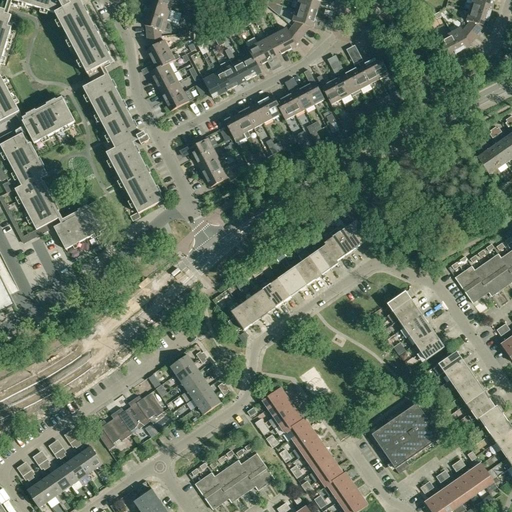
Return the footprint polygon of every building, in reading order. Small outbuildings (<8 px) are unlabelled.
[(10,8),(12,2),(24,6),(34,9),(44,13),(56,16),(61,25),(61,26),(66,36),(71,45),(76,55),(82,65),(88,76),(102,69),(106,78),(109,76),(109,75),(106,69),(111,66),(114,65),(109,55),(110,54),(109,51),(107,47),(105,47),(99,34),(100,34),(99,33),(98,30),(96,27),(95,27),(90,19),(89,16),(88,14),(89,14),(85,7),(84,7),(80,0),(8,0),(5,11),(4,15),(7,16),(9,11),(9,8),(10,8)] [(166,0),(152,0),(150,6),(170,12),(173,2),(166,0)] [(268,0),(268,2),(270,3),(268,9),(274,10),(275,4),(280,6),(281,0),(280,0),(268,0)] [(470,12),(489,18),(493,8),(473,2),(467,0),(466,4),(472,6),(470,12)] [(316,18),(319,8),(299,2),(295,12),(316,18)] [(170,12),(150,6),(147,17),(167,23),(170,12)] [(0,126),(1,126),(0,125),(17,117),(20,115),(21,115),(19,112),(16,106),(12,99),(6,88),(5,86),(1,79),(0,76),(0,65),(1,64),(1,63),(1,62),(3,57),(4,53),(7,42),(10,35),(12,27),(8,26),(9,22),(11,17),(7,16),(4,15),(5,11),(3,10),(0,8),(0,126)] [(312,29),(316,18),(295,12),(292,22),(295,23),(291,28),(303,37),(311,28),(312,29)] [(469,24),(466,28),(477,37),(484,28),(486,29),(489,18),(470,12),(466,22),(469,24)] [(146,28),(147,39),(161,38),(160,33),(163,34),(167,23),(147,17),(144,27),(146,28)] [(233,35),(236,34),(241,31),(239,27),(230,31),(233,35)] [(296,46),(303,37),(291,28),(289,32),(287,29),(276,35),(286,53),(297,47),(296,46)] [(461,29),(451,35),(460,53),(471,48),(470,46),(477,37),(466,28),(463,32),(461,29)] [(277,58),(286,53),(276,35),(267,40),(277,58)] [(460,53),(451,35),(441,40),(450,58),(460,53)] [(162,43),(161,38),(147,39),(148,51),(146,52),(152,62),(170,52),(165,42),(162,43)] [(257,45),(267,63),(277,58),(267,40),(257,45)] [(258,67),(267,63),(257,45),(248,50),(252,57),(258,68),(258,67)] [(152,62),(156,70),(157,71),(169,65),(175,62),(174,61),(179,58),(177,54),(172,56),(170,52),(152,62)] [(187,66),(188,67),(191,65),(189,62),(186,56),(183,58),(185,64),(187,67),(187,66)] [(262,74),(258,67),(258,68),(252,57),(242,62),(252,80),(262,74)] [(380,57),(370,63),(380,81),(390,75),(380,57)] [(242,85),(232,67),(229,62),(220,67),(223,72),(232,90),(242,85)] [(252,80),(242,62),(232,67),(242,85),(252,80)] [(370,63),(360,68),(370,86),(380,81),(370,63)] [(169,65),(157,71),(156,70),(150,73),(156,84),(174,74),(169,65)] [(196,75),(193,69),(191,65),(188,67),(190,71),(189,71),(192,77),(196,75)] [(370,86),(360,68),(351,73),(360,91),(370,86)] [(222,95),(232,90),(223,72),(213,77),(222,95)] [(351,73),(341,78),(351,96),(360,91),(351,73)] [(156,84),(161,93),(179,84),(174,74),(156,84)] [(137,213),(130,217),(132,220),(133,222),(140,218),(139,216),(161,204),(160,203),(164,201),(160,194),(161,194),(159,189),(158,187),(157,187),(149,174),(151,173),(149,169),(147,166),(146,167),(139,154),(140,153),(140,152),(136,146),(135,147),(133,143),(139,140),(142,147),(150,143),(145,134),(141,136),(137,129),(138,128),(135,121),(133,122),(126,109),(127,108),(126,105),(124,101),(122,102),(115,88),(116,88),(117,87),(113,81),(112,81),(109,76),(106,78),(90,86),(88,87),(83,90),(93,109),(94,109),(99,119),(115,151),(113,152),(107,155),(117,175),(137,213)] [(213,100),(222,95),(213,77),(203,82),(213,100)] [(341,78),(332,83),(341,101),(351,96),(341,78)] [(316,83),(305,88),(315,106),(325,101),(316,83)] [(332,83),(322,88),(331,106),(341,101),(332,83)] [(161,93),(166,103),(184,94),(179,84),(161,93)] [(199,94),(205,91),(201,84),(195,87),(199,94)] [(296,94),(305,112),(315,106),(305,88),(296,94)] [(400,90),(394,93),(398,100),(403,97),(400,90)] [(171,113),(189,103),(184,94),(166,103),(171,113)] [(296,94),(286,99),(296,117),(305,112),(296,94)] [(274,97),(263,102),(273,120),(282,115),(283,115),(277,104),(277,103),(274,97)] [(61,98),(56,101),(56,100),(56,99),(47,104),(47,105),(36,111),(36,110),(26,115),(27,116),(27,115),(27,116),(23,119),(24,122),(22,123),(27,132),(34,145),(75,124),(61,98)] [(286,122),(296,117),(286,99),(277,103),(277,104),(283,115),(282,115),(286,122)] [(263,102),(254,107),(263,125),(273,120),(263,102)] [(263,125),(254,107),(244,112),(253,130),(263,125)] [(234,117),(244,135),(246,139),(251,136),(249,133),(253,130),(244,112),(234,117)] [(46,225),(58,219),(59,219),(61,217),(58,212),(59,211),(59,212),(60,211),(55,202),(55,203),(54,203),(48,191),(49,191),(44,182),(43,183),(42,180),(48,176),(48,175),(44,168),(45,167),(40,158),(39,159),(26,133),(27,132),(22,123),(24,122),(23,119),(21,115),(20,115),(17,117),(22,128),(15,132),(17,136),(0,145),(21,186),(15,189),(37,231),(46,225)] [(327,124),(328,127),(336,123),(332,116),(327,118),(329,123),(327,124)] [(246,139),(244,135),(234,117),(224,123),(234,140),(236,144),(246,139)] [(313,126),(315,130),(317,133),(322,130),(320,127),(318,123),(313,126)] [(317,133),(315,130),(313,126),(307,129),(311,136),(317,133)] [(497,130),(495,128),(493,130),(497,136),(501,133),(498,128),(497,130)] [(17,136),(14,131),(7,135),(6,137),(4,136),(1,138),(0,140),(0,139),(0,145),(17,136)] [(225,131),(220,133),(225,143),(231,141),(225,131)] [(463,133),(457,138),(454,140),(457,145),(467,138),(463,133)] [(297,143),(293,136),(288,138),(292,146),(297,143)] [(511,139),(510,136),(502,141),(511,156),(511,139)] [(190,149),(195,159),(213,150),(208,140),(190,149)] [(308,140),(298,145),(301,151),(311,146),(308,140)] [(494,147),(506,164),(511,159),(511,156),(502,141),(494,147)] [(280,143),(274,146),(278,154),(284,150),(280,143)] [(273,156),(278,154),(274,146),(269,149),(273,156)] [(506,164),(494,147),(486,153),(498,170),(506,164)] [(195,159),(200,169),(218,160),(213,150),(195,159)] [(261,153),(255,156),(259,164),(265,161),(261,153)] [(498,170),(486,153),(477,158),(489,176),(498,170)] [(259,164),(255,156),(249,159),(253,166),(259,164)] [(200,169),(205,179),(223,169),(218,160),(200,169)] [(223,169),(205,179),(210,189),(229,179),(223,169)] [(5,190),(7,190),(7,192),(7,194),(13,191),(9,182),(4,184),(4,187),(5,190)] [(46,225),(37,231),(24,237),(2,196),(0,197),(0,200),(4,208),(6,209),(6,211),(11,220),(13,221),(12,223),(17,232),(19,232),(18,234),(23,243),(25,244),(28,242),(28,240),(30,241),(33,239),(34,237),(36,238),(39,236),(40,234),(41,235),(49,231),(46,225)] [(99,202),(96,203),(88,207),(87,206),(88,206),(87,206),(78,211),(79,211),(79,212),(63,220),(61,217),(59,219),(58,219),(61,224),(54,228),(66,250),(107,228),(98,212),(103,209),(99,202)] [(328,219),(322,223),(325,228),(331,223),(328,219)] [(361,246),(369,240),(356,221),(348,227),(361,246)] [(340,232),(353,251),(361,246),(348,227),(340,232)] [(353,251),(340,232),(337,228),(329,234),(332,238),(345,257),(353,251)] [(345,257),(332,238),(324,244),(339,265),(339,264),(337,262),(345,257)] [(325,246),(317,251),(331,270),(339,265),(324,244),(323,244),(325,246)] [(280,248),(272,254),(275,258),(278,261),(286,256),(281,249),(280,248)] [(287,248),(283,251),(287,257),(292,254),(288,248),(287,248)] [(331,270),(317,251),(310,257),(323,276),(331,270)] [(498,255),(497,255),(511,276),(511,259),(508,254),(501,259),(498,255)] [(489,261),(507,286),(511,282),(511,276),(497,255),(489,261)] [(310,257),(302,262),(315,281),(323,276),(310,257)] [(489,261),(482,266),(500,291),(507,286),(489,261)] [(302,262),(294,268),(307,287),(315,281),(302,262)] [(491,297),(500,291),(482,266),(474,271),(489,293),(488,293),(491,297)] [(471,267),(463,273),(481,298),(488,293),(489,293),(474,271),(471,267)] [(286,273),(299,292),(307,287),(294,268),(286,273)] [(278,279),(291,298),(299,292),(286,273),(278,279)] [(472,304),(481,298),(463,273),(454,279),(472,304)] [(0,312),(15,305),(10,295),(0,275),(0,312)] [(270,284),(283,303),(291,298),(278,279),(270,284)] [(283,303),(270,284),(267,280),(259,286),(262,290),(276,309),(283,303)] [(262,290),(254,295),(268,314),(276,309),(262,290)] [(393,313),(411,300),(405,292),(387,305),(393,313)] [(247,301),(260,320),(268,314),(254,295),(247,301)] [(393,313),(398,321),(417,308),(411,300),(393,313)] [(260,320),(247,301),(239,306),(252,325),(260,320)] [(230,312),(236,320),(244,331),(252,325),(239,306),(230,312)] [(404,329),(422,316),(417,308),(398,321),(404,329)] [(404,329),(409,337),(428,324),(422,316),(404,329)] [(415,345),(433,332),(428,324),(409,337),(415,345)] [(509,331),(505,325),(501,328),(505,334),(509,331)] [(505,334),(501,328),(496,331),(500,337),(505,334)] [(415,345),(421,353),(439,340),(433,332),(415,345)] [(245,333),(238,337),(244,345),(247,335),(245,333)] [(394,337),(393,338),(390,340),(394,347),(399,344),(394,337)] [(421,353),(426,361),(445,348),(439,340),(421,353)] [(511,361),(511,343),(509,340),(501,345),(511,361)] [(438,365),(444,373),(463,360),(457,352),(438,365)] [(170,367),(176,375),(193,363),(187,355),(170,367)] [(468,368),(463,360),(444,373),(449,381),(468,368)] [(176,375),(181,383),(198,371),(193,363),(176,375)] [(474,376),(468,368),(449,381),(455,389),(474,376)] [(181,383),(187,391),(204,379),(198,371),(181,383)] [(216,375),(218,374),(216,371),(210,375),(213,380),(217,377),(216,375)] [(474,376),(455,389),(460,397),(479,384),(474,376)] [(187,391),(192,399),(209,387),(204,379),(187,391)] [(485,391),(479,384),(460,397),(463,400),(460,402),(463,406),(466,404),(485,391)] [(215,395),(209,387),(192,399),(193,400),(187,404),(191,411),(197,407),(198,407),(215,395)] [(229,390),(227,387),(221,391),(224,396),(229,393),(227,391),(229,390)] [(286,397),(281,389),(262,402),(268,410),(286,397)] [(485,391),(466,404),(463,406),(464,406),(462,408),(467,415),(471,412),(490,399),(485,391)] [(128,403),(131,407),(136,413),(142,409),(148,419),(156,414),(157,417),(164,412),(151,393),(142,399),(139,396),(128,403)] [(198,407),(204,416),(221,403),(215,395),(198,407)] [(268,410),(273,418),(292,405),(286,397),(268,410)] [(496,408),(496,407),(490,399),(471,412),(477,421),(496,408)] [(395,419),(389,423),(378,431),(372,435),(381,449),(385,455),(391,463),(395,469),(399,475),(410,467),(406,462),(412,458),(427,448),(435,442),(440,438),(421,411),(417,405),(417,404),(395,419)] [(273,418),(279,426),(298,413),(292,405),(273,418)] [(479,420),(485,428),(504,414),(498,406),(496,407),(496,408),(477,421),(478,421),(479,420)] [(150,422),(148,419),(142,409),(136,413),(131,407),(124,412),(122,408),(111,415),(113,419),(118,425),(124,421),(131,431),(138,426),(140,429),(150,422)] [(253,409),(247,413),(250,417),(256,413),(253,409)] [(298,413),(279,426),(284,434),(305,419),(303,421),(298,413)] [(509,422),(504,414),(485,428),(490,435),(509,422)] [(93,428),(102,440),(109,450),(115,446),(113,444),(121,439),(122,441),(132,434),(131,431),(124,421),(118,425),(113,419),(107,424),(104,420),(93,428)] [(287,433),(292,440),(311,427),(305,419),(284,434),(285,434),(287,433)] [(258,429),(264,424),(261,420),(255,424),(258,429)] [(496,443),(511,431),(511,426),(509,422),(490,435),(496,443)] [(264,424),(258,429),(261,433),(267,429),(264,424)] [(152,425),(145,429),(151,438),(157,433),(152,425)] [(311,427),(292,440),(297,448),(316,435),(311,427)] [(511,443),(511,431),(496,443),(501,451),(511,443)] [(297,448),(303,456),(322,443),(316,435),(297,448)] [(269,444),(275,440),(272,436),(266,440),(269,444)] [(275,440),(269,444),(272,449),(278,445),(275,440)] [(79,447),(75,441),(70,444),(73,448),(75,447),(76,449),(79,447)] [(322,443),(303,456),(308,464),(328,451),(322,443)] [(511,455),(511,443),(501,451),(507,459),(511,455)] [(83,452),(95,470),(103,464),(91,447),(83,452)] [(283,459),(289,454),(286,449),(279,454),(283,459)] [(64,458),(59,451),(54,455),(57,459),(59,458),(60,460),(64,458)] [(308,464),(313,471),(333,458),(328,451),(308,464)] [(83,452),(75,458),(87,475),(95,470),(83,452)] [(472,452),(467,455),(472,461),(476,458),(472,452)] [(275,479),(257,454),(249,459),(266,485),(275,479)] [(292,459),(289,454),(283,459),(286,463),(292,459)] [(75,458),(67,463),(79,481),(87,475),(75,458)] [(313,471),(319,480),(339,467),(333,458),(313,471)] [(258,491),(266,485),(249,459),(241,465),(255,487),(258,491)] [(230,466),(248,492),(255,487),(241,465),(238,460),(230,466)] [(465,466),(461,460),(456,463),(461,469),(465,466)] [(48,468),(44,462),(39,466),(42,470),(43,469),(45,471),(48,468)] [(59,469),(71,486),(79,481),(67,463),(59,469)] [(452,466),(456,472),(461,469),(456,463),(452,466)] [(473,469),(486,488),(494,482),(481,464),(473,469)] [(297,465),(290,470),(294,475),(300,470),(297,465)] [(239,498),(248,492),(230,466),(222,472),(239,498)] [(325,488),(346,473),(345,473),(344,474),(339,467),(319,480),(325,488)] [(59,469),(52,474),(63,492),(71,486),(59,469)] [(465,475),(478,493),(486,488),(473,469),(465,475)] [(294,475),(297,479),(303,474),(300,470),(294,475)] [(449,477),(445,471),(441,474),(445,480),(449,477)] [(222,472),(214,477),(229,499),(228,500),(231,504),(239,498),(222,472)] [(221,505),(228,500),(229,499),(214,477),(211,473),(203,479),(221,505)] [(327,487),(332,494),(351,481),(346,473),(325,488),(327,487)] [(56,497),(63,492),(52,474),(44,480),(56,497)] [(441,474),(437,476),(436,477),(440,483),(445,480),(441,474)] [(457,481),(470,499),(478,493),(465,475),(457,481)] [(213,511),(221,505),(203,479),(195,485),(213,511)] [(44,480),(36,486),(48,503),(56,497),(44,480)] [(307,481),(301,485),(304,490),(311,486),(307,481)] [(332,494),(338,502),(357,489),(351,481),(332,494)] [(449,486),(462,505),(470,499),(457,481),(449,486)] [(425,485),(429,491),(434,488),(429,482),(425,485)] [(429,491),(425,485),(421,488),(425,494),(429,491)] [(39,509),(48,503),(36,486),(27,491),(39,509)] [(304,490),(307,495),(314,490),(311,486),(304,490)] [(449,486),(441,492),(454,510),(455,511),(464,511),(466,511),(462,505),(449,486)] [(338,502),(344,510),(362,497),(357,489),(338,502)] [(133,503),(139,511),(158,498),(152,490),(133,503)] [(433,497),(443,511),(451,511),(454,510),(441,492),(433,497)] [(293,499),(297,505),(302,502),(297,496),(293,499)] [(317,505),(324,501),(320,496),(314,500),(317,505)] [(344,510),(344,511),(358,511),(368,505),(362,497),(344,510)] [(430,511),(443,511),(433,497),(425,503),(430,511)] [(154,511),(163,506),(158,498),(139,511),(154,511)] [(327,505),(324,501),(317,505),(320,509),(327,505)] [(286,511),(290,509),(286,503),(281,507),(285,511),(286,511)]
